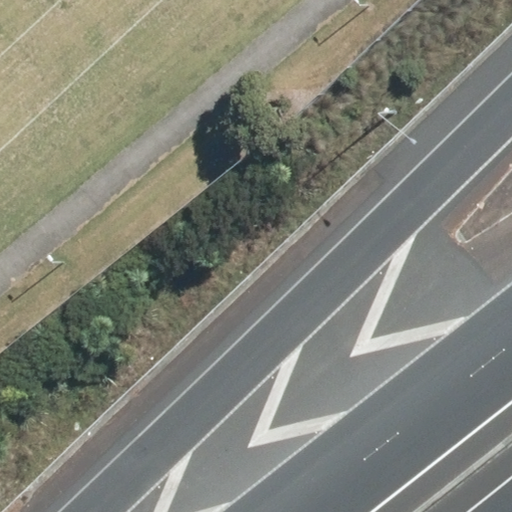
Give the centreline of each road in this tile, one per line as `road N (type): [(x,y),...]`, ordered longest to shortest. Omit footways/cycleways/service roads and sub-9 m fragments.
road 1 (motorway): [(101,511),(511,116)]
road 2 (motorway): [(305,511),(511,348)]
